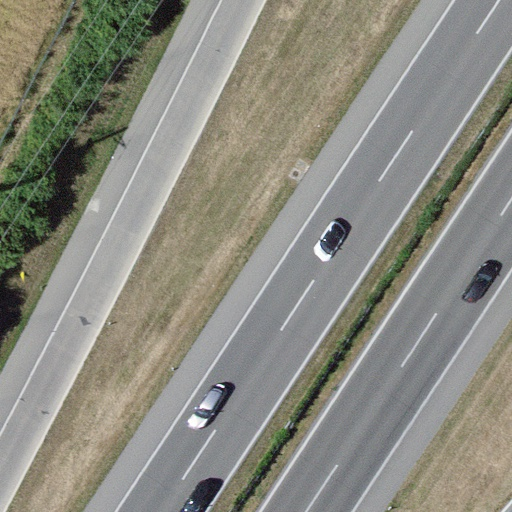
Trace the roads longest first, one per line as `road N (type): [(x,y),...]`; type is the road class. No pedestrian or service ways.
road 1 (motorway): [(500,0),(162,511)]
road 2 (motorway): [(250,0),(0,487)]
road 3 (motorway): [(307,511),(511,201)]
